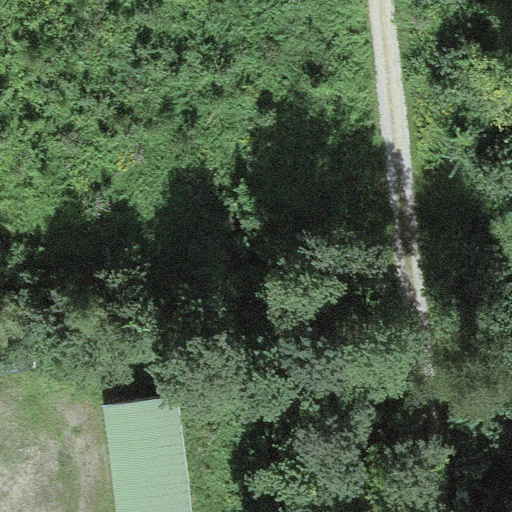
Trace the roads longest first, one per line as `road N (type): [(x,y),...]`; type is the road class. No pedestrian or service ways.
road 1 (track): [(361,0),(423,511)]
road 2 (track): [(387,0),(511,238)]
